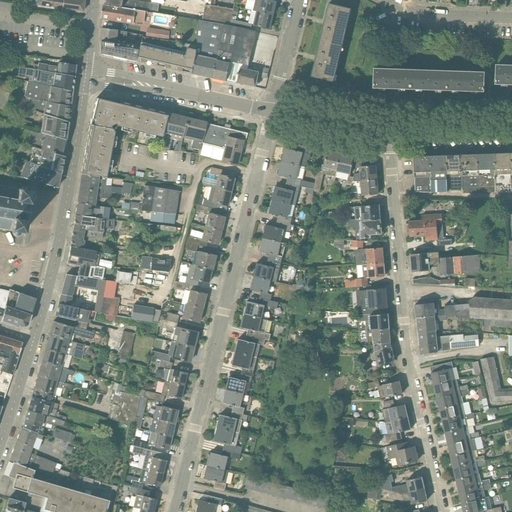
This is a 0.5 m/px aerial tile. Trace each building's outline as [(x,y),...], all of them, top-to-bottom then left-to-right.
[(62,9),(82,12),(83,12),(84,1),(76,0),(36,0),(36,5),(51,7),(62,8),(62,9)] [(105,0),(105,6),(145,12),(148,12),(149,3),(130,0),(129,0),(105,0)] [(276,2),(266,0),(251,0),(249,10),(251,11),(273,15),(276,2)] [(338,64),(342,46),(347,28),(351,9),(329,4),(320,41),(311,77),(333,83),(338,64)] [(101,18),(112,20),(112,21),(133,25),(134,22),(144,23),(145,12),(105,6),(103,5),(101,18)] [(215,6),(211,6),(205,5),(202,21),(224,25),(229,26),(230,26),(231,20),(232,18),(234,10),(215,6)] [(252,24),(252,25),(269,29),(273,15),(251,11),(248,24),(252,24)] [(231,20),(230,26),(238,28),(250,31),(252,25),(252,24),(248,24),(231,20)] [(202,21),(198,21),(196,51),(191,74),(212,79),(218,51),(224,25),(202,21)] [(218,51),(232,55),(238,28),(230,26),(229,26),(224,25),(218,51)] [(147,35),(169,39),(171,30),(149,26),(147,35)] [(256,32),(250,31),(238,28),(232,55),(226,82),(236,84),(238,75),(237,75),(238,73),(239,73),(240,68),(244,69),(245,65),(248,66),(256,32)] [(136,61),(139,46),(136,46),(136,44),(126,43),(127,33),(118,31),(102,29),(101,43),(108,55),(136,61)] [(191,74),(196,51),(185,48),(184,53),(140,43),(139,46),(136,61),(191,74)] [(226,82),(232,55),(218,51),(212,79),(226,82)] [(37,70),(73,77),(75,65),(58,63),(58,67),(38,64),(37,70)] [(511,85),(511,66),(496,66),(496,84),(511,85)] [(52,87),(72,91),(73,77),(37,70),(26,68),(25,76),(32,77),(32,81),(39,82),(39,80),(47,82),(48,79),(53,80),(52,87)] [(240,84),(255,88),(259,72),(244,69),(240,68),(239,73),(238,73),(237,75),(238,75),(236,84),(240,85),(240,84)] [(447,91),(467,92),(483,92),(484,73),(447,72),(411,71),(374,70),(374,88),(410,90),(447,91)] [(30,99),(70,107),(72,91),(52,87),(33,83),(28,82),(25,97),(31,98),(30,99)] [(59,120),(68,122),(70,107),(30,99),(27,110),(34,112),(42,114),(42,115),(43,115),(54,118),(59,120)] [(90,124),(102,126),(108,102),(96,99),(90,124)] [(110,127),(115,124),(119,104),(108,102),(102,126),(110,127)] [(116,127),(138,132),(144,108),(120,102),(119,104),(115,124),(116,127)] [(138,132),(150,134),(156,111),(144,108),(138,132)] [(179,152),(182,138),(187,118),(156,111),(150,134),(162,137),(162,135),(179,139),(177,145),(176,145),(174,152),(179,152)] [(45,135),(65,141),(68,122),(59,120),(54,118),(43,115),(41,134),(45,135)] [(202,140),(206,124),(206,123),(187,118),(182,138),(201,143),(202,140)] [(110,153),(112,141),(113,132),(110,127),(102,126),(90,124),(85,149),(110,153)] [(225,142),(220,163),(237,167),(243,141),(238,140),(240,132),(206,124),(202,140),(212,143),(213,139),(225,142)] [(40,150),(61,156),(65,141),(45,135),(40,150)] [(61,156),(40,150),(14,141),(11,153),(28,158),(31,159),(39,161),(38,166),(60,174),(64,157),(61,156)] [(282,163),(299,167),(306,168),(308,160),(309,161),(312,149),(293,144),(292,150),(285,149),(282,163)] [(105,178),(108,166),(110,153),(85,149),(81,175),(105,178)] [(328,152),(324,170),(323,175),(335,177),(336,173),(340,155),(328,152)] [(494,155),(495,187),(502,187),(502,194),(511,194),(511,175),(510,154),(494,155)] [(336,173),(349,175),(352,165),(351,164),(352,157),(340,155),(336,173)] [(463,194),(479,194),(478,155),(461,156),(462,177),(463,194)] [(491,187),(495,187),(494,155),(478,155),(479,194),(491,193),(491,187)] [(447,193),(447,177),(445,156),(430,157),(431,193),(433,193),(447,193)] [(447,177),(462,177),(461,156),(445,156),(447,177)] [(415,193),(431,193),(430,157),(413,157),(414,178),(415,193)] [(60,174),(38,166),(30,163),(31,159),(28,158),(27,162),(21,177),(30,180),(32,174),(39,176),(39,178),(46,180),(44,185),(57,188),(60,174)] [(360,182),(377,181),(376,167),(367,168),(367,161),(358,159),(356,167),(359,168),(360,182)] [(287,184),(300,187),(301,180),(297,179),(299,167),(282,163),(279,176),(288,178),(287,184)] [(215,189),(230,192),(233,179),(224,177),(226,171),(211,168),(209,174),(218,176),(215,189)] [(320,192),(323,175),(324,170),(318,169),(315,184),(313,191),(320,192)] [(103,186),(104,186),(105,178),(81,175),(79,189),(102,192),(103,186)] [(205,176),(202,183),(212,186),(214,179),(205,176)] [(313,191),(315,184),(301,180),(300,187),(305,188),(313,191)] [(362,200),(362,196),(378,195),(377,181),(360,182),(361,194),(357,195),(357,193),(350,194),(348,201),(362,200)] [(273,201),(290,205),(295,206),(300,187),(287,184),(285,189),(276,187),(273,201)] [(0,228),(23,233),(25,222),(26,223),(29,203),(28,203),(30,192),(24,191),(25,190),(24,188),(23,187),(22,187),(21,188),(20,189),(0,185),(0,228)] [(128,210),(161,214),(175,215),(179,192),(144,186),(141,204),(129,203),(128,210)] [(76,204),(91,206),(93,206),(95,198),(101,199),(102,192),(79,189),(76,204)] [(202,206),(215,210),(217,204),(227,206),(230,192),(215,189),(214,189),(211,202),(203,200),(202,206)] [(277,222),(290,225),(292,219),(287,218),(290,205),(273,201),(269,214),(279,216),(277,222)] [(75,214),(108,219),(109,208),(93,206),(91,206),(76,204),(75,214)] [(204,227),(221,232),(224,218),(214,216),(215,210),(202,206),(196,205),(195,211),(207,214),(204,227)] [(365,222),(380,221),(379,207),(370,207),(357,208),(357,211),(356,211),(356,220),(365,222)] [(72,231),(70,247),(82,249),(84,242),(81,242),(83,231),(85,231),(85,238),(101,239),(102,230),(112,231),(113,220),(108,219),(75,214),(72,231)] [(160,226),(173,228),(174,220),(175,220),(175,215),(161,214),(160,226)] [(426,241),(444,240),(442,215),(421,216),(422,221),(408,222),(409,237),(425,236),(426,241)] [(359,232),(360,239),(370,239),(370,236),(381,234),(380,221),(365,222),(356,220),(348,220),(348,228),(356,229),(355,232),(359,232)] [(263,239),(281,244),(284,231),(289,232),(290,225),(277,222),(276,228),(267,226),(263,239)] [(185,244),(197,246),(206,248),(207,242),(218,245),(221,232),(204,227),(201,240),(187,237),(185,244)] [(268,261),(281,264),(285,245),(281,244),(263,239),(260,253),(270,255),(268,261)] [(197,246),(185,244),(184,250),(196,253),(197,246)] [(65,274),(66,275),(77,276),(100,280),(122,284),(124,273),(112,271),(115,255),(95,252),(82,249),(70,247),(67,263),(65,274)] [(367,265),(383,264),(382,249),(366,250),(367,265)] [(194,266),(211,270),(215,257),(197,252),(194,266)] [(412,273),(430,271),(429,266),(438,265),(439,276),(480,272),(480,266),(493,266),(493,256),(479,256),(479,255),(431,259),(430,253),(411,255),(412,273)] [(149,270),(170,271),(171,262),(151,261),(149,270)] [(254,277),(271,281),(274,269),(279,270),(281,264),(268,261),(267,267),(257,264),(254,277)] [(368,287),(367,278),(384,277),(383,264),(367,265),(362,266),(363,279),(355,280),(356,288),(368,287)] [(194,266),(191,280),(208,284),(211,270),(194,266)] [(66,275),(61,294),(71,297),(74,286),(98,291),(100,280),(77,276),(66,275)] [(259,298),(270,301),(272,295),(268,294),(271,281),(254,277),(251,291),(261,293),(259,298)] [(413,284),(455,286),(455,280),(440,281),(430,278),(419,279),(418,280),(413,280),(413,284)] [(96,305),(95,312),(107,315),(115,316),(117,317),(119,299),(124,300),(124,299),(127,284),(122,284),(100,280),(98,291),(96,305)] [(172,289),(185,292),(185,290),(187,285),(174,281),(172,289)] [(27,326),(31,315),(14,309),(6,306),(10,292),(0,289),(0,311),(0,312),(0,321),(23,328),(27,326)] [(195,292),(185,290),(185,292),(182,304),(184,304),(202,309),(206,295),(195,292)] [(367,291),(368,310),(387,308),(385,290),(367,291)] [(14,309),(31,315),(35,299),(19,293),(14,309)] [(511,300),(476,297),(469,301),(469,304),(456,305),(457,318),(511,321),(511,300)] [(245,316),(262,320),(265,306),(277,309),(278,303),(270,301),(259,298),(258,305),(248,302),(245,316)] [(446,316),(445,310),(438,311),(437,303),(415,305),(416,319),(446,316)] [(55,316),(81,322),(89,323),(90,320),(87,319),(89,311),(79,309),(58,304),(55,316)] [(184,304),(181,319),(199,323),(202,309),(184,304)] [(134,306),(131,319),(158,323),(159,319),(161,311),(134,306)] [(165,320),(177,323),(179,316),(167,313),(165,320)] [(360,331),(389,329),(388,315),(369,316),(369,315),(359,316),(359,322),(366,321),(366,329),(360,329),(360,331)] [(246,336),(265,340),(269,341),(270,335),(265,334),(268,321),(262,320),(245,316),(242,329),(248,330),(246,336)] [(418,334),(436,332),(437,332),(435,321),(438,321),(438,322),(446,321),(446,317),(446,316),(416,319),(418,334)] [(173,331),(174,328),(176,329),(177,323),(165,320),(159,319),(158,323),(157,327),(173,331)] [(49,336),(69,342),(71,334),(91,340),(93,334),(73,328),(53,322),(49,336)] [(174,343),(193,348),(197,334),(178,329),(176,329),(174,328),(173,331),(171,342),(174,343)] [(373,345),(390,343),(389,329),(360,331),(361,346),(373,344),(373,345)] [(122,337),(133,340),(134,334),(123,332),(122,337)] [(422,354),(440,350),(451,349),(479,347),(478,334),(463,336),(464,335),(450,336),(449,335),(437,337),(436,332),(418,334),(419,346),(422,354)] [(0,371),(11,340),(0,336),(0,371)] [(45,349),(65,355),(72,357),(74,351),(82,354),(84,346),(69,342),(49,336),(45,349)] [(236,353),(257,358),(260,345),(264,346),(265,340),(246,336),(245,341),(239,340),(236,353)] [(132,346),(133,343),(133,340),(122,337),(120,343),(132,346)] [(0,371),(12,375),(22,343),(11,340),(0,371)] [(160,361),(169,363),(170,358),(190,363),(193,348),(174,343),(171,342),(167,355),(151,351),(149,358),(155,360),(160,361)] [(119,349),(130,352),(132,346),(120,343),(119,349)] [(378,366),(378,365),(394,362),(391,349),(390,343),(373,345),(373,347),(371,348),(372,352),(370,352),(372,361),(375,360),(377,366),(378,366)] [(318,345),(309,345),(309,369),(318,369),(318,345)] [(41,362),(61,368),(65,355),(45,349),(41,362)] [(117,355),(129,358),(130,352),(119,349),(117,355)] [(241,374),(252,377),(257,358),(236,353),(233,366),(242,369),(241,374)] [(511,389),(501,390),(494,357),(480,360),(490,404),(511,403),(511,389)] [(170,370),(171,370),(172,364),(169,363),(160,361),(159,367),(170,370)] [(37,375),(57,381),(61,368),(41,362),(37,375)] [(434,385),(452,381),(450,369),(453,369),(452,362),(439,365),(440,371),(431,373),(431,374),(432,374),(434,385)] [(98,370),(107,372),(108,366),(100,364),(98,370)] [(187,374),(171,370),(170,370),(166,382),(184,386),(187,374)] [(0,371),(0,385),(8,388),(12,375),(0,371)] [(227,391),(243,395),(247,382),(251,383),(252,377),(241,374),(240,380),(230,378),(227,391)] [(33,389),(53,395),(56,387),(62,389),(62,388),(68,390),(70,385),(57,381),(37,375),(33,389)] [(437,397),(468,390),(467,385),(459,387),(457,380),(452,381),(434,385),(433,385),(434,386),(435,386),(437,397)] [(143,397),(147,399),(162,402),(164,396),(180,400),(184,386),(166,382),(164,382),(161,395),(144,391),(143,397)] [(391,383),(394,396),(402,394),(399,382),(391,383)] [(486,386),(479,387),(480,398),(488,397),(486,386)] [(31,397),(51,403),(53,395),(33,389),(31,397)] [(440,409),(463,404),(461,397),(469,395),(468,390),(437,397),(436,397),(436,398),(437,398),(440,409),(439,409),(439,410),(440,409)] [(132,426),(136,415),(140,397),(115,391),(108,419),(132,426)] [(232,412),(243,415),(244,409),(240,408),(243,395),(227,391),(224,404),(233,407),(232,412)] [(27,410),(54,418),(57,411),(50,409),(52,403),(51,403),(31,397),(27,410)] [(136,415),(143,416),(147,399),(143,397),(140,397),(136,415)] [(391,421),(407,417),(404,405),(394,408),(393,400),(383,403),(385,410),(388,409),(391,421)] [(443,420),(474,414),(473,409),(465,411),(463,404),(440,409),(443,420)] [(153,419),(174,425),(178,411),(161,407),(161,408),(156,406),(153,419)] [(63,428),(65,422),(56,419),(54,418),(27,410),(23,423),(41,428),(42,422),(63,428)] [(218,429),(239,434),(242,421),(243,415),(232,412),(231,418),(221,416),(218,429)] [(446,433),(468,427),(466,421),(475,419),(474,414),(443,420),(442,421),(443,421),(445,432),(444,432),(445,433),(446,433)] [(132,428),(139,430),(143,416),(136,415),(132,426),(132,428)] [(385,435),(387,443),(402,439),(400,432),(410,430),(407,417),(391,421),(385,423),(388,434),(385,435)] [(156,434),(171,437),(174,425),(153,419),(149,432),(155,433),(154,434),(156,434)] [(448,445),(479,437),(478,432),(470,434),(468,427),(446,433),(448,444),(447,444),(447,445),(448,445)] [(31,447),(38,450),(43,436),(21,428),(16,442),(31,447)] [(52,437),(68,442),(71,434),(55,428),(52,437)] [(223,449),(241,454),(242,448),(236,446),(239,434),(218,429),(215,442),(224,444),(223,449)] [(156,434),(153,447),(168,450),(171,437),(156,434)] [(451,457),(469,452),(467,446),(472,445),(472,444),(480,442),(479,437),(448,445),(451,456),(450,456),(450,457),(451,457)] [(9,460),(24,466),(31,447),(16,442),(9,460)] [(139,449),(151,451),(152,445),(141,442),(139,449)] [(414,448),(407,449),(406,443),(387,447),(390,459),(396,458),(398,466),(417,461),(414,448)] [(133,453),(149,457),(151,451),(139,449),(134,447),(133,453)] [(209,467),(225,470),(228,458),(239,460),(241,454),(223,449),(221,456),(212,454),(209,467)] [(454,468),(485,461),(484,456),(475,458),(474,451),(469,452),(451,457),(454,467),(453,468),(453,469),(454,468)] [(39,458),(34,471),(51,477),(56,464),(39,458)] [(149,470),(162,474),(165,461),(152,458),(149,470)] [(39,511),(105,511),(109,501),(32,479),(34,471),(24,466),(9,460),(3,475),(14,479),(11,488),(43,497),(39,511)] [(456,480),(479,474),(477,467),(486,465),(485,461),(454,468),(456,479),(455,479),(455,480),(456,480)] [(214,488),(225,491),(229,471),(225,470),(209,467),(205,480),(215,482),(214,488)] [(149,470),(145,484),(159,487),(162,474),(149,470)] [(459,492),(490,485),(489,480),(481,482),(479,474),(456,480),(459,491),(458,491),(458,492),(459,492)] [(421,477),(406,481),(407,486),(392,489),(391,483),(393,482),(392,475),(382,478),(376,477),(376,482),(372,482),(372,488),(381,489),(402,495),(424,489),(421,477)] [(244,489),(250,490),(252,478),(247,477),(244,489)] [(250,490),(256,491),(258,480),(252,478),(250,490)] [(256,491),(261,493),(264,481),(258,480),(256,491)] [(130,487),(141,490),(143,484),(131,481),(130,487)] [(261,493),(267,494),(270,483),(264,481),(261,493)] [(267,494),(273,496),(275,484),(270,483),(267,494)] [(273,496),(279,497),(281,485),(275,484),(273,496)] [(279,497),(284,498),(287,487),(281,485),(279,497)] [(462,504),(484,498),(483,491),(491,489),(490,485),(459,492),(462,503),(461,503),(461,504),(462,504)] [(129,493),(140,495),(141,490),(130,487),(129,493)] [(284,498),(290,500),(293,488),(287,487),(284,498)] [(290,500),(296,501),(298,490),(293,488),(290,500)] [(402,495),(381,489),(372,488),(368,488),(367,499),(380,500),(381,495),(394,499),(404,501),(411,500),(412,505),(427,501),(424,489),(402,495)] [(296,501),(302,503),(304,491),(298,490),(296,501)] [(302,503),(307,504),(310,492),(304,491),(302,503)] [(307,504),(313,506),(316,494),(310,492),(307,504)] [(313,506),(319,507),(321,495),(316,494),(313,506)] [(331,497),(327,496),(321,495),(319,507),(324,508),(330,510),(331,497)] [(139,509),(151,511),(153,511),(156,500),(142,496),(139,509)] [(197,511),(214,511),(217,505),(221,506),(222,500),(212,497),(210,503),(200,501),(197,511)] [(500,511),(500,508),(487,510),(484,498),(462,504),(463,511),(500,511)] [(8,499),(4,511),(33,511),(26,510),(26,508),(24,507),(25,503),(24,503),(16,501),(8,499)]
